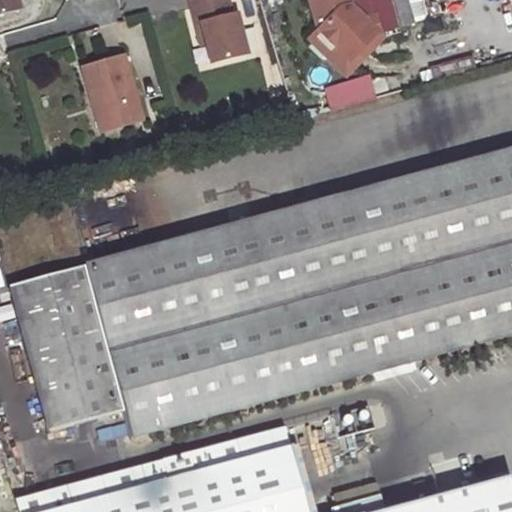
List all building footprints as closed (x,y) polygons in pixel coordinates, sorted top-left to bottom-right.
[(0,0),(0,15),(21,10),(18,0),(0,0)] [(243,52),(231,12),(227,13),(222,0),(184,0),(191,22),(197,21),(208,61),(243,52)] [(327,23),(321,0),(314,0),(321,28),(327,23)] [(372,0),(373,2),(377,15),(363,19),(352,7),(349,0),(321,0),(327,23),(321,28),(349,57),(376,32),(409,24),(403,0),(372,0)] [(377,15),(373,2),(352,7),(363,19),(377,15)] [(349,57),(321,28),(313,37),(346,71),(381,37),(376,32),(349,57)] [(80,66),(92,104),(99,102),(108,131),(141,121),(121,54),(80,66)] [(328,105),(372,91),(367,77),(323,90),(328,105)] [(108,131),(99,102),(92,104),(100,133),(108,131)] [(511,335),(511,151),(83,267),(130,439),(511,335)] [(123,412),(83,267),(9,287),(48,432),(123,412)] [(304,511),(281,429),(234,442),(240,461),(218,467),(229,511),(304,511)] [(229,511),(218,467),(240,461),(234,442),(113,475),(119,494),(81,504),(77,485),(15,501),(17,511),(511,511),(511,504),(506,482),(394,511),(385,511),(380,497),(338,509),(339,511),(229,511)] [(471,456),(436,464),(444,496),(479,488),(471,456)] [(113,475),(77,485),(81,504),(119,494),(113,475)]
